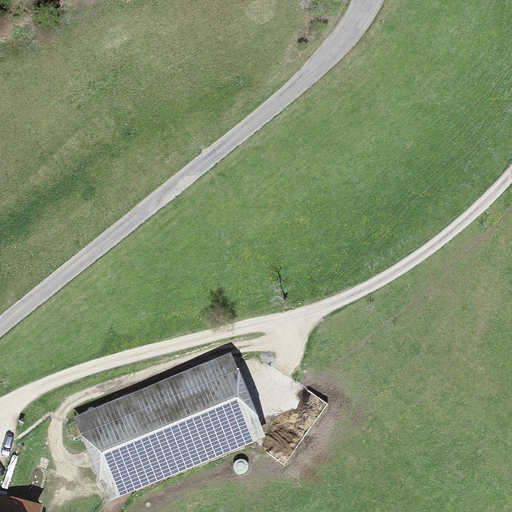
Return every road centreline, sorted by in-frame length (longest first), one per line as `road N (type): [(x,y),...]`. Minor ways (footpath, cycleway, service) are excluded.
road 1 (track): [(511,173),(463,225),(338,302),(80,370),(0,408)]
road 2 (unclassified): [(0,326),(299,82),(368,0)]
